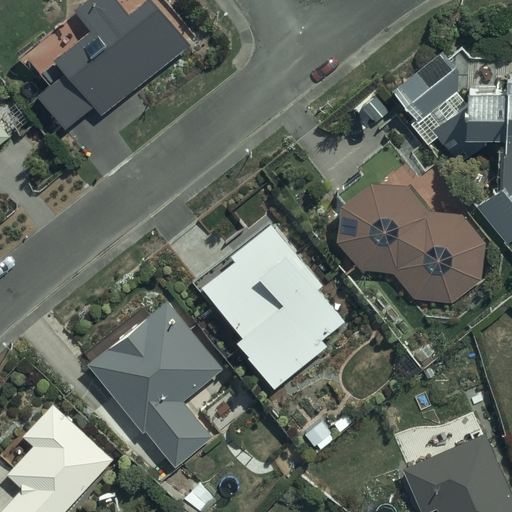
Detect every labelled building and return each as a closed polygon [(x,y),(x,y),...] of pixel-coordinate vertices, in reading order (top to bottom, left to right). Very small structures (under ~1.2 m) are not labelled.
[(196,33),(169,0),(81,0),(28,42),(55,76),(40,88),(67,121),(96,98),(103,107),(196,33)] [(446,41),(396,82),(420,111),(460,78),(460,59),(446,41)] [(511,81),(472,79),(471,97),(438,123),(463,154),(487,135),(488,125),(507,126),(507,139),(511,139),(511,81)] [(0,137),(11,128),(0,115),(0,137)] [(511,170),(479,195),(509,233),(511,231),(511,170)] [(462,207),(428,204),(409,180),(372,178),(340,202),(338,237),(361,264),(393,267),(414,291),(453,297),(481,272),(485,233),(462,207)] [(237,253),(206,279),(247,330),(241,335),(252,349),(250,350),(276,382),(330,338),(325,332),(349,313),(322,280),(325,277),(275,216),(234,249),(237,253)] [(222,362),(168,295),(88,359),(143,428),(146,425),(174,460),(210,432),(181,395),(222,362)] [(0,511),(64,511),(117,452),(54,397),(24,430),(34,439),(8,469),(23,481),(0,507),(0,511)]
